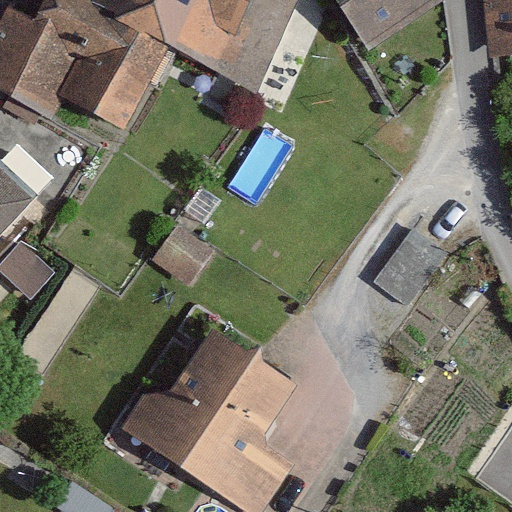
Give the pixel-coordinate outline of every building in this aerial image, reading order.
[(38,0),(34,8),(156,63),(288,115),(334,14),(323,0),(38,0)] [(447,0),(323,0),(334,14),(370,62),(449,2),(447,0)] [(511,0),(483,0),(486,58),(511,56),(511,0)] [(156,63),(34,8),(28,20),(17,15),(0,51),(0,86),(121,141),(156,63)] [(0,171),(0,230),(29,199),(0,171)] [(375,277),(413,300),(448,243),(410,220),(375,277)] [(287,395),(191,334),(121,442),(229,511),(268,511),(294,472),(254,447),(287,395)]
